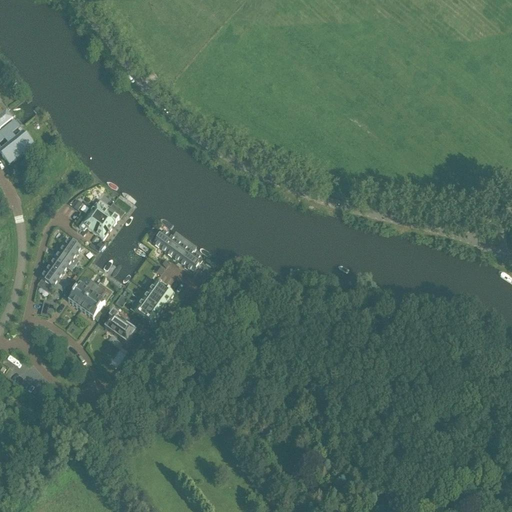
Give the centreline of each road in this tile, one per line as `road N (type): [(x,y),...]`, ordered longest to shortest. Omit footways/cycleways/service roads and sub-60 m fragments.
road 1 (unclassified): [(462,238),(273,184),(232,164),(184,132),(70,0)]
road 2 (unclassified): [(0,327),(21,274),(14,198)]
